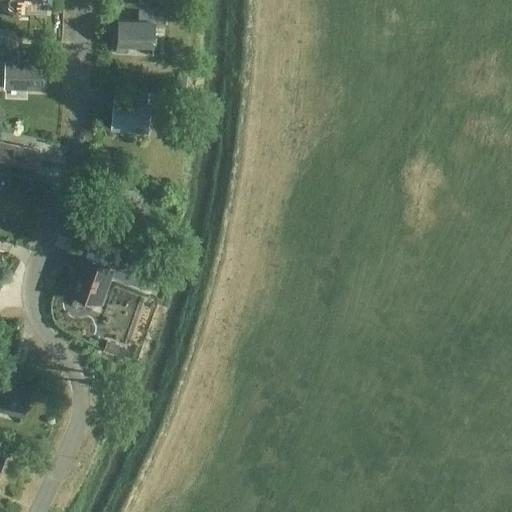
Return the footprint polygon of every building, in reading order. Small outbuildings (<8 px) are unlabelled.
[(164,9),(155,8),(139,7),(138,19),(117,18),(116,49),(126,50),(126,43),(152,44),(151,54),(152,54),(153,44),(154,21),(164,22),(164,9)] [(0,46),(0,60),(5,60),(3,84),(41,86),(43,60),(17,58),(17,48),(0,46)] [(116,137),(121,138),(121,137),(117,136),(118,127),(140,130),(140,128),(145,129),(145,130),(146,130),(147,114),(165,116),(167,94),(148,92),(147,104),(128,102),(128,96),(115,94),(111,127),(117,127),(116,137)] [(0,167),(31,174),(36,148),(0,141),(0,167)] [(120,222),(125,207),(130,208),(135,190),(106,181),(96,214),(120,222)] [(98,300),(110,267),(82,257),(70,290),(80,293),(81,291),(97,297),(97,300),(98,300)] [(147,272),(117,261),(113,272),(143,283),(147,272)] [(19,423),(30,384),(29,384),(0,376),(0,407),(21,413),(18,423),(19,423)]
